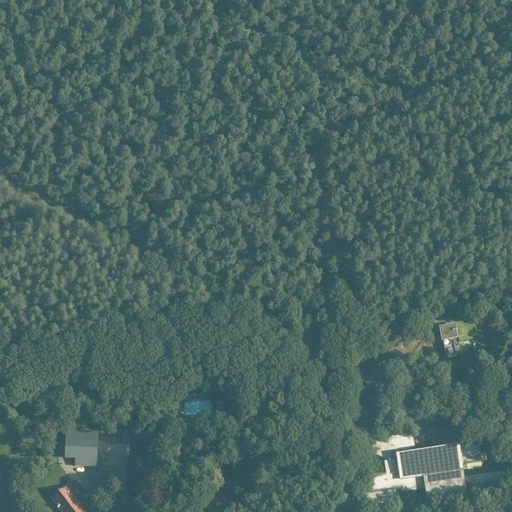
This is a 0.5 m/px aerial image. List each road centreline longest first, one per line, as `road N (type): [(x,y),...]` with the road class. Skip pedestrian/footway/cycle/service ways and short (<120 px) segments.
road 1 (track): [(0,374),(117,344),(511,286)]
road 2 (unclassified): [(0,404),(293,341)]
